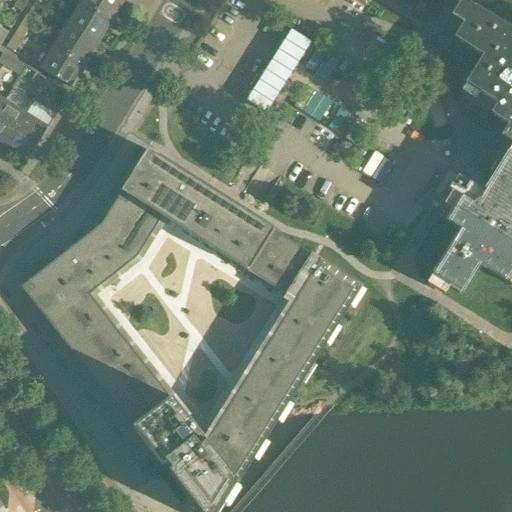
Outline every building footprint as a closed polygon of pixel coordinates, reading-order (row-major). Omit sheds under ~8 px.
[(28,1),(26,0),(18,0),(14,8),(21,13),(28,1)] [(124,0),(83,0),(81,4),(111,23),(124,0)] [(433,274),(431,277),(462,296),(479,268),(511,288),(511,34),(466,4),(468,1),(468,0),(444,0),(449,3),(450,1),(458,6),(454,14),(451,19),(463,26),(454,41),(483,59),(461,95),(473,103),(479,95),(498,106),(492,117),(508,127),(500,138),(511,145),(511,147),(509,153),(481,198),(476,195),(466,197),(463,202),(460,200),(445,224),(459,232),(433,274)] [(81,4),(67,25),(98,44),(111,23),(81,4)] [(27,14),(20,26),(27,30),(34,19),(27,14)] [(67,25),(54,47),(84,65),(98,44),(67,25)] [(20,26),(13,37),(21,41),(27,30),(20,26)] [(0,43),(1,44),(8,33),(0,28),(0,43)] [(84,65),(54,47),(40,69),(71,88),(84,65)] [(0,58),(0,65),(5,68),(10,58),(3,54),(0,58)] [(32,82),(42,89),(47,81),(37,74),(32,82)] [(47,81),(42,89),(52,95),(57,87),(47,81)] [(0,108),(0,140),(7,145),(25,115),(4,102),(0,108)] [(25,115),(7,145),(29,159),(48,129),(25,115)] [(288,406),(361,290),(153,156),(147,152),(100,227),(19,289),(160,467),(161,468),(164,465),(170,472),(166,475),(184,498),(195,511),(220,511),(283,414),(288,406)]
